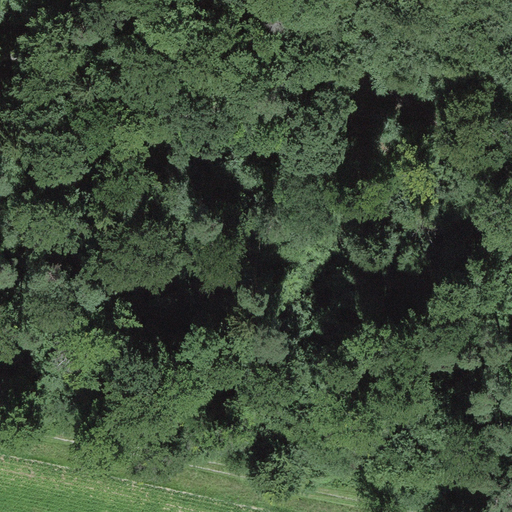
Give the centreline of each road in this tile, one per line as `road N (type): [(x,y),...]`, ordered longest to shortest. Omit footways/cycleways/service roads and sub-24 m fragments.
road 1 (track): [(0,62),(152,113),(225,108),(359,78),(511,75)]
road 2 (track): [(0,424),(422,511)]
